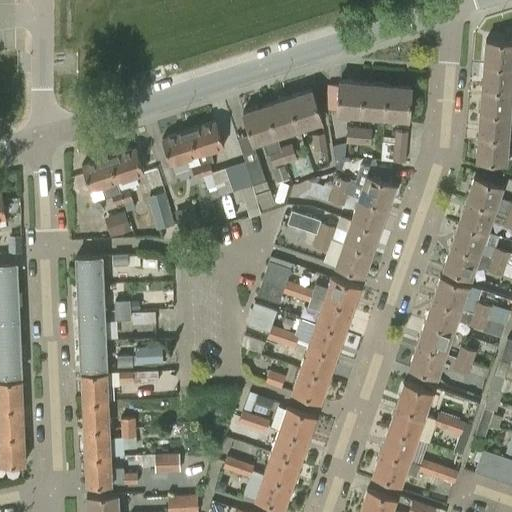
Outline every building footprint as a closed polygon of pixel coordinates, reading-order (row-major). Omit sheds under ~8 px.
[(511,41),(486,39),(484,64),(511,65),(511,41)] [(511,84),(511,65),(484,64),(482,87),(511,90),(511,84)] [(336,113),(360,115),(363,82),(339,80),(336,113)] [(387,84),(363,82),(360,115),(384,117),(387,84)] [(387,84),(384,117),(408,119),(411,86),(387,84)] [(326,107),(337,108),(339,86),(328,85),(326,107)] [(511,90),(482,87),(480,111),(510,113),(511,90)] [(311,89),(288,96),(299,128),(322,120),(311,89)] [(288,96),(266,104),(276,135),(299,128),(288,96)] [(273,165),(285,161),(280,146),(276,135),(266,104),(243,111),(253,143),(262,140),(266,154),(269,153),(273,165)] [(510,113),(480,111),(478,135),(508,137),(510,113)] [(216,120),(189,129),(204,175),(212,172),(209,162),(213,161),(210,150),(224,145),(216,120)] [(346,142),(358,143),(359,127),(347,126),(346,142)] [(359,127),(358,143),(370,144),(371,128),(359,127)] [(189,129),(162,138),(170,163),(185,158),(188,167),(191,166),(195,177),(204,175),(189,129)] [(382,142),(380,160),(404,162),(407,131),(395,130),(394,143),(382,142)] [(323,131),(312,133),(315,150),(326,148),(323,131)] [(508,137),(478,135),(476,159),(506,161),(508,137)] [(291,143),(280,146),(285,161),(296,158),(291,143)] [(108,156),(123,201),(127,212),(136,209),(130,191),(136,189),(132,175),(143,172),(135,147),(108,156)] [(115,204),(123,201),(108,156),(82,165),(90,189),(101,186),(104,196),(111,193),(115,204)] [(257,156),(244,160),(252,183),(252,184),(265,180),(257,156)] [(244,160),(225,167),(232,189),(233,189),(252,183),(244,160)] [(335,176),(331,187),(347,193),(358,197),(363,198),(387,206),(390,196),(394,197),(398,187),(394,185),(395,184),(370,175),(374,165),(361,165),(360,166),(353,182),(335,176)] [(474,176),(466,199),(511,214),(511,200),(498,196),(502,186),(474,176)] [(343,204),(347,193),(331,187),(327,199),(343,204)] [(164,192),(148,196),(157,229),(173,224),(164,192)] [(351,219),(379,229),(387,206),(358,197),(351,219)] [(511,214),(466,199),(458,221),(487,231),(490,220),(511,227),(511,214)] [(111,234),(131,227),(123,207),(104,215),(111,234)] [(320,219),(292,209),(287,222),(316,231),(320,219)] [(351,219),(343,241),(372,251),(379,229),(351,219)] [(316,232),(332,238),(336,226),(320,221),(316,232)] [(487,231),(458,221),(451,244),(479,253),(487,231)] [(316,232),(312,243),(328,249),(332,238),(316,232)] [(364,274),(372,251),(343,241),(335,264),(364,274)] [(479,253),(451,244),(443,267),(471,277),(475,265),(503,275),(507,263),(505,262),(492,258),(491,258),(479,253)] [(495,246),(491,258),(492,258),(505,262),(509,251),(495,246)] [(76,255),(77,284),(103,283),(102,254),(76,255)] [(128,263),(127,254),(112,254),(112,264),(128,263)] [(268,260),(262,277),(284,284),(286,279),(290,267),(268,260)] [(0,290),(18,290),(17,262),(0,262),(0,290)] [(440,275),(432,298),(460,308),(468,285),(440,275)] [(311,295),(351,309),(359,285),(331,276),(328,286),(315,282),(313,288),(300,284),(296,296),(309,300),(311,295)] [(284,284),(262,277),(256,295),(278,302),(282,291),(296,296),(300,284),(286,279),(284,284)] [(103,283),(77,284),(78,311),(104,310),(103,283)] [(0,318),(19,317),(18,290),(0,290),(0,318)] [(309,300),(307,304),(320,309),(316,322),(328,326),(343,331),(351,309),(311,295),(309,300)] [(506,323),(487,317),(473,312),(460,308),(432,298),(424,320),(453,330),(456,319),(484,328),(483,330),(502,337),(506,323)] [(114,300),(114,310),(130,309),(129,299),(114,300)] [(253,299),(246,321),(269,329),(276,306),(253,299)] [(477,301),(473,312),(487,317),(491,305),(477,301)] [(114,310),(114,320),(130,319),(130,309),(114,310)] [(104,310),(78,311),(79,339),(105,338),(104,310)] [(155,310),(132,311),(132,324),(155,323),(155,310)] [(0,318),(0,345),(20,345),(19,317),(0,318)] [(453,330),(424,320),(416,343),(445,352),(453,330)] [(316,322),(308,344),(336,354),(343,331),(316,322)] [(267,336),(280,341),(284,329),(271,325),(267,336)] [(284,329),(280,341),(293,346),(298,334),(284,329)] [(105,338),(79,339),(80,367),(106,366),(105,338)] [(445,352),(416,343),(409,366),(437,375),(445,352)] [(308,344),(300,367),(328,376),(336,354),(308,344)] [(0,373),(21,373),(20,345),(0,345),(0,373)] [(458,357),(471,362),(475,350),(462,345),(458,357)] [(161,346),(135,347),(136,363),(162,362),(161,346)] [(118,366),(133,365),(132,354),(117,354),(118,366)] [(471,362),(458,357),(454,368),(457,370),(467,373),(471,362)] [(500,359),(495,373),(505,376),(511,378),(511,357),(509,362),(500,359)] [(320,399),(328,376),(300,367),(292,390),(320,399)] [(284,374),(269,369),(265,380),(280,386),(284,374)] [(157,370),(135,371),(136,381),(136,382),(158,381),(157,370)] [(133,371),(119,371),(119,380),(133,380),(133,371)] [(81,373),(83,401),(108,400),(106,372),(81,373)] [(495,373),(490,387),(500,390),(505,376),(495,373)] [(21,379),(0,380),(0,408),(23,407),(21,379)] [(404,381),(396,404),(424,414),(432,391),(404,381)] [(253,408),(266,412),(270,399),(258,395),(253,408)] [(108,400),(83,401),(84,428),(109,427),(108,400)] [(424,414),(396,404),(388,427),(416,437),(424,414)] [(279,428),(307,438),(315,415),(287,405),(279,428)] [(484,405),(479,420),(488,423),(492,408),(484,405)] [(0,408),(0,435),(24,434),(23,407),(0,408)] [(238,421),(251,425),(256,413),(242,409),(238,421)] [(433,424),(447,428),(451,417),(437,412),(433,424)] [(256,413),(251,425),(265,430),(269,418),(256,413)] [(135,417),(121,417),(121,427),(136,426),(135,417)] [(451,417),(447,428),(468,436),(472,424),(451,417)] [(488,423),(479,420),(474,434),(483,437),(488,423)] [(136,435),(136,426),(121,427),(122,436),(136,435)] [(109,427),(84,428),(85,456),(110,455),(109,427)] [(416,437),(388,427),(380,450),(408,459),(416,437)] [(279,428),(271,451),(299,461),(307,438),(279,428)] [(24,434),(0,435),(0,462),(25,462),(24,434)] [(450,445),(444,457),(456,464),(462,452),(450,445)] [(476,472),(487,476),(495,452),(483,448),(476,472)] [(408,459),(380,450),(372,473),(400,483),(408,459)] [(271,451),(263,474),(291,483),(299,461),(271,451)] [(180,470),(179,452),(155,453),(155,471),(180,470)] [(507,456),(495,452),(487,476),(499,480),(507,456)] [(222,466),(235,471),(240,459),(226,454),(225,460),(222,466)] [(110,455),(85,456),(86,484),(137,482),(137,472),(123,472),(123,466),(110,466),(110,455)] [(511,457),(507,456),(499,480),(511,484),(511,479),(511,457)] [(435,463),(422,458),(418,469),(431,474),(435,463)] [(240,459),(235,471),(249,475),(251,469),(253,463),(240,459)] [(435,463),(431,474),(453,481),(456,470),(435,463)] [(263,474),(255,497),(283,507),(291,483),(263,474)] [(433,511),(436,504),(414,497),(409,511),(400,511),(391,509),(395,498),(367,488),(359,511),(361,511),(433,511)] [(118,511),(117,492),(86,494),(86,511),(118,511)] [(167,511),(130,511),(197,511),(197,494),(167,495),(167,511)]
